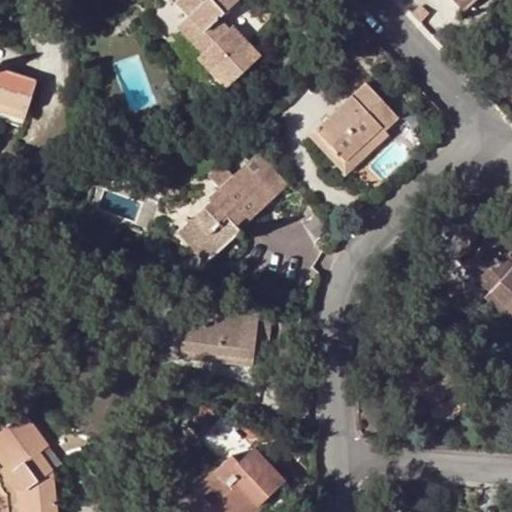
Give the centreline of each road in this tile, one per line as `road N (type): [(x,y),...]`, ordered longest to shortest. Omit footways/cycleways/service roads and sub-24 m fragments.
road 1 (residential): [(473,121),(335,278),(341,462)]
road 2 (residential): [(341,462),(511,473)]
road 3 (residential): [(473,121),(355,0)]
